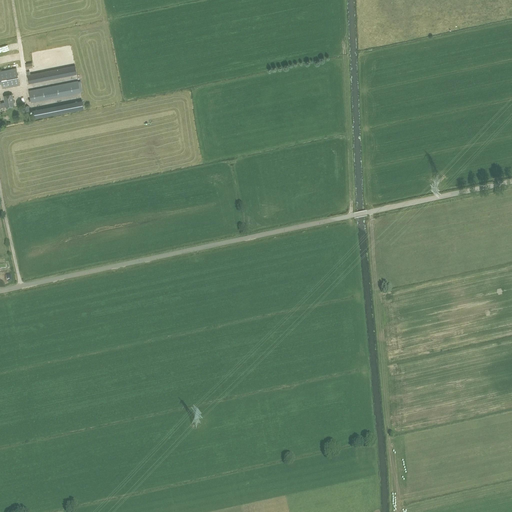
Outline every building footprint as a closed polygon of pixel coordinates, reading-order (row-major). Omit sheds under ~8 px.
[(30,70),(26,71),(29,83),(77,73),(75,64),(30,73),(30,70)] [(3,88),(19,84),(16,68),(0,70),(0,82),(1,83),(3,88)] [(80,91),(79,86),(78,80),(29,90),(31,102),(80,93),(80,91)] [(0,107),(1,107),(5,106),(14,105),(12,93),(4,95),(5,101),(1,102),(0,102),(0,101),(0,107)] [(33,109),(35,118),(84,108),(82,100),(33,109)]
